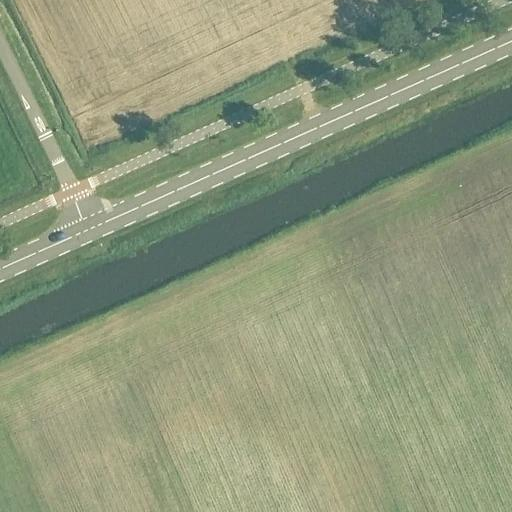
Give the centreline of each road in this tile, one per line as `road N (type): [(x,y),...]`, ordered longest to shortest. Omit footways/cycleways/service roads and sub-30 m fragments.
road 1 (secondary): [(89,229),(511,41)]
road 2 (unclassified): [(89,229),(0,47)]
